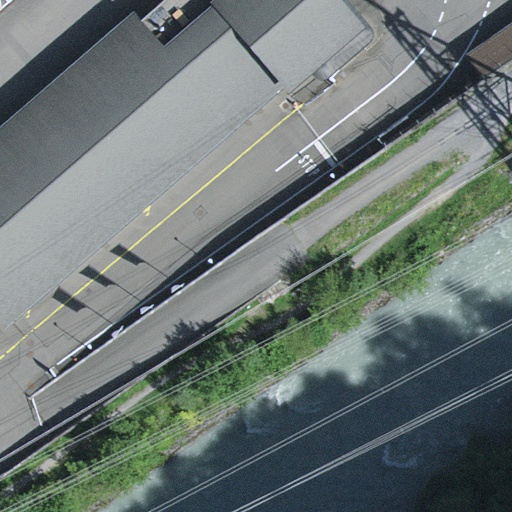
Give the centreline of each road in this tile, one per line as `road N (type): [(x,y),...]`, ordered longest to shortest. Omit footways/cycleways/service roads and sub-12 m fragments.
road 1 (residential): [(0,432),(511,95)]
road 2 (residential): [(0,388),(484,23)]
